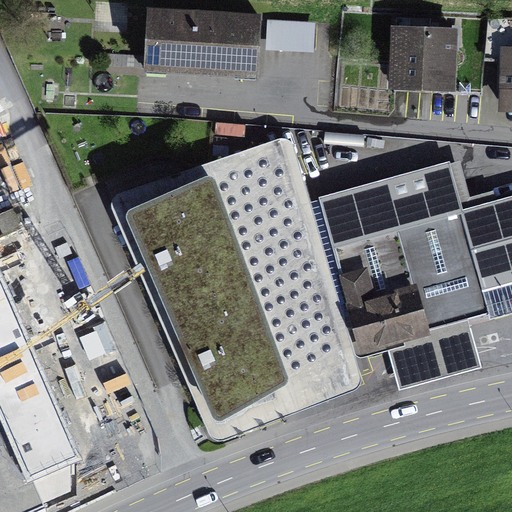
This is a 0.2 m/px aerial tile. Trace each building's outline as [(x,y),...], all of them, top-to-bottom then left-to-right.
[(144,69),(144,74),(258,82),(262,17),(147,9),(145,56),(144,69)] [(501,63),(498,114),(511,114),(511,21),(488,20),(485,62),(501,63)] [(316,23),(267,21),(266,52),(314,54),(316,23)] [(392,28),(389,91),(456,94),(460,31),(392,28)] [(144,69),(145,56),(106,55),(106,68),(144,69)] [(272,138),(116,193),(112,199),(112,208),(212,435),(217,438),(225,438),(351,390),(358,384),(357,377),(290,143),(282,137),(272,138)] [(460,163),(450,167),(463,212),(497,202),(494,192),(470,198),(460,163)] [(449,165),(320,199),(354,329),(349,330),(355,354),(358,358),(362,359),(388,352),(405,347),(404,344),(431,336),(430,330),(469,320),(488,315),(483,293),(511,285),(511,197),(497,202),(463,212),(450,167),(449,165)] [(0,511),(32,511),(121,475),(11,222),(0,226),(0,511)] [(511,285),(483,293),(488,315),(490,320),(511,314),(511,285)] [(482,369),(469,320),(430,330),(431,336),(404,344),(405,347),(388,352),(399,393),(482,369)]
